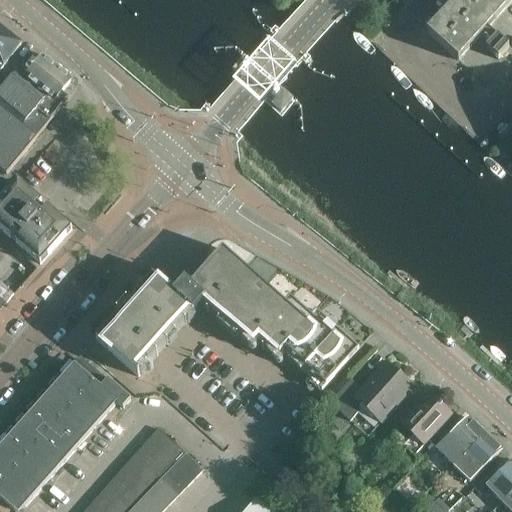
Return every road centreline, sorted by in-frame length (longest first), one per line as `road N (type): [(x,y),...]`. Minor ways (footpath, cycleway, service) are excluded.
road 1 (tertiary): [(511,424),(371,300),(236,212),(184,166)]
road 2 (unclassified): [(196,511),(227,476),(155,409),(63,511)]
road 3 (secondary): [(0,377),(184,166)]
road 4 (tertiary): [(184,166),(133,122),(80,58),(9,0)]
road 5 (secondary): [(184,166),(328,0)]
road 6 (residential): [(426,0),(401,28),(403,48),(482,121),(511,90)]
